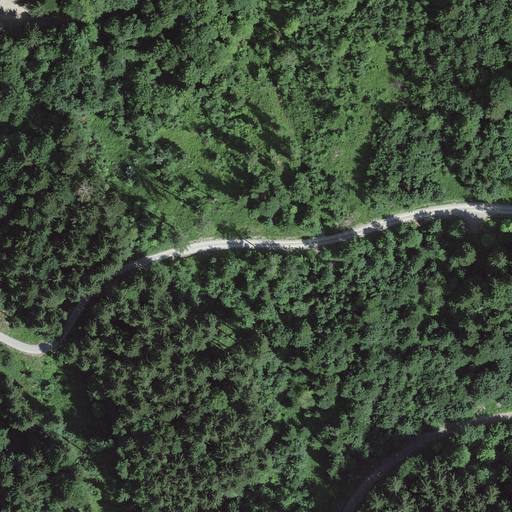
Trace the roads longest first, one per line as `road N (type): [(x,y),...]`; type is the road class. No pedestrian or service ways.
road 1 (track): [(0,336),(30,348),(52,344),(94,287),(192,246),(335,240),(430,210),(511,208)]
road 2 (track): [(148,0),(47,34),(0,31)]
